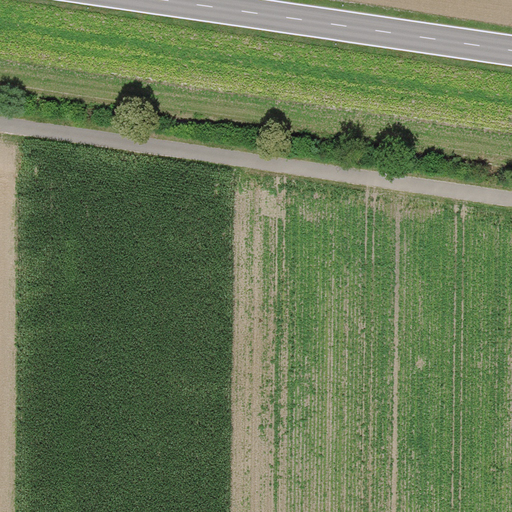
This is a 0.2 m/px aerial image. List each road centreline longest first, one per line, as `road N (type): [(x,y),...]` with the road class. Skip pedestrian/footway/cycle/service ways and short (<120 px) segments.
road 1 (track): [(0,126),(511,201)]
road 2 (secondary): [(144,0),(511,52)]
